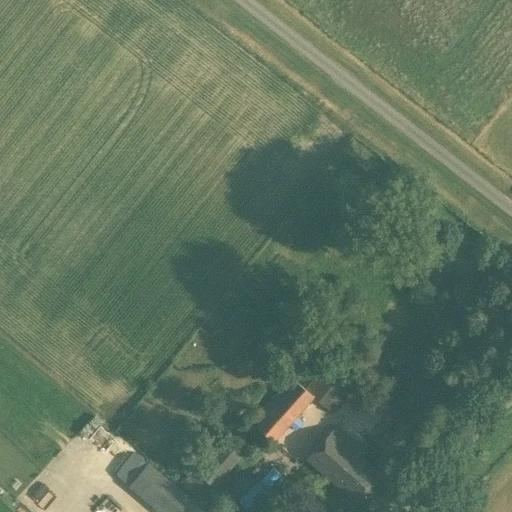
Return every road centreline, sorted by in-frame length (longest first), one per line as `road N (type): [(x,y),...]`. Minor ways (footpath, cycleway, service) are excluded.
road 1 (unclassified): [(511,212),(242,0)]
road 2 (unclassified): [(394,511),(511,387)]
